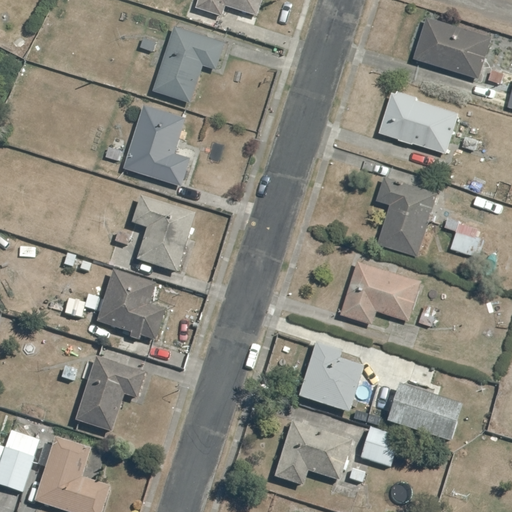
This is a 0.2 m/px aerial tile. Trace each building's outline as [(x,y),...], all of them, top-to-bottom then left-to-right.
[(264,0),(202,0),(199,10),(223,17),(226,6),(259,17),(264,0)] [(496,39),(432,19),(419,62),(483,81),(496,39)] [(226,44),(177,28),(157,93),(192,104),(204,66),(217,70),(226,44)] [(158,40),(144,37),(138,60),(153,64),(158,40)] [(461,115),(396,95),(383,135),(449,155),(461,115)] [(187,120),(146,108),(128,170),(184,187),(192,160),(176,156),(187,120)] [(125,140),(113,136),(106,158),(119,162),(125,140)] [(421,257),(431,224),(436,225),(445,196),(436,193),(384,177),(377,201),(394,206),(382,246),(421,257)] [(196,212),(141,197),(134,226),(148,230),(139,264),(179,274),(196,212)] [(486,230),(448,217),(445,229),(456,232),(450,251),(477,259),(486,230)] [(426,273),(361,254),(343,316),(374,325),(378,312),(411,322),(426,273)] [(94,264),(67,255),(63,268),(89,277),(94,264)] [(158,286),(114,273),(107,295),(88,290),(83,307),(102,313),(99,326),(159,344),(170,306),(153,301),(158,286)] [(441,308),(427,303),(419,325),(433,330),(441,308)] [(343,354),(318,346),(301,399),(350,414),(365,367),(341,360),(343,354)] [(101,351),(98,360),(97,363),(84,359),(78,378),(91,382),(78,424),(113,435),(125,396),(138,400),(144,383),(147,372),(128,366),(130,360),(101,351)] [(75,384),(80,369),(61,363),(56,378),(75,384)] [(385,375),(370,370),(363,389),(379,394),(385,375)] [(24,417),(1,410),(0,415),(0,423),(20,429),(24,417)] [(71,426),(52,420),(48,434),(67,439),(71,426)] [(354,443),(294,423),(275,479),(304,489),(309,473),(340,483),(354,443)] [(400,437),(369,428),(360,459),(391,468),(400,437)] [(8,440),(0,463),(0,486),(22,495),(31,468),(46,473),(55,444),(12,429),(8,440)] [(55,444),(46,473),(36,503),(61,511),(103,511),(111,490),(81,479),(89,456),(55,444)] [(367,471),(351,466),(346,483),(362,488),(367,471)]
